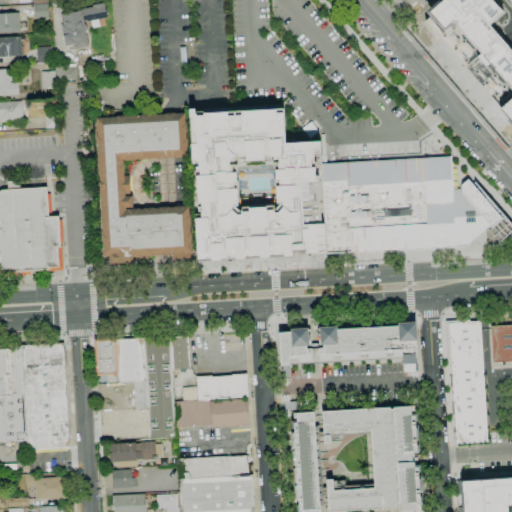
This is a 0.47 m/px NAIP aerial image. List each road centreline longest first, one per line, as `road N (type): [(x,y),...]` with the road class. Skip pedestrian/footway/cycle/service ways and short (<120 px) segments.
road 1 (primary): [(77,317),(431,296)]
road 2 (primary): [(511,270),(164,290)]
road 3 (residential): [(431,296),(443,511)]
road 4 (residential): [(256,306),(271,511)]
road 5 (tertiary): [(77,317),(89,511)]
